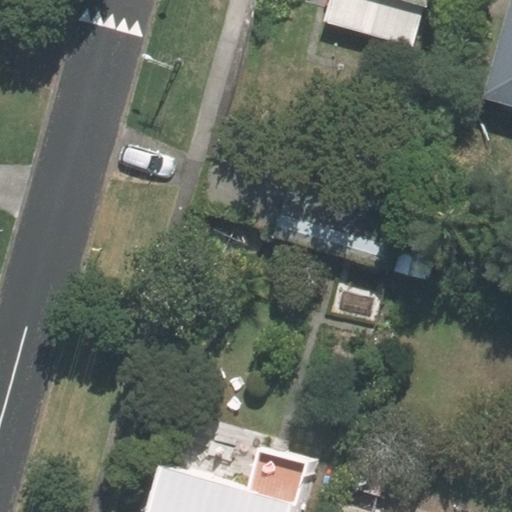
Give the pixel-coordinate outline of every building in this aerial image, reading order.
[(333,0),(329,17),(425,42),(436,0),(333,0)] [(511,17),(493,84),(511,89),(511,17)] [(410,211),(216,158),(204,201),(283,223),(281,229),(396,261),(410,211)] [(433,272),(447,223),(411,213),(397,262),(433,272)] [(511,329),(496,325),(485,362),(511,369),(511,329)] [(352,480),(387,490),(397,451),(362,442),(352,480)] [(165,511),(303,511),(316,465),(274,452),(267,474),(183,450),(165,511)] [(415,511),(350,493),(345,511),(415,511)]
